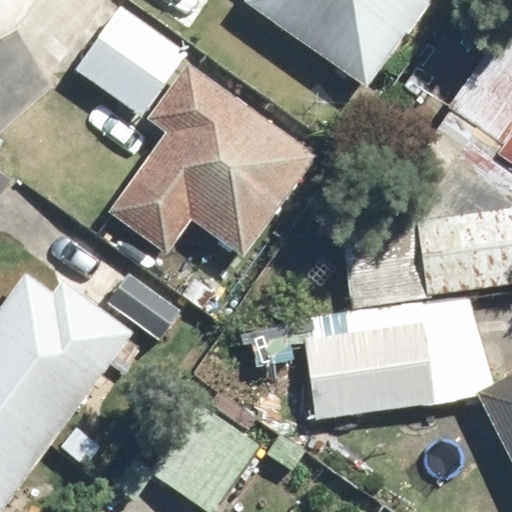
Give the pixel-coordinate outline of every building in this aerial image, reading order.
[(261,0),(257,6),(357,77),(412,0),(261,0)] [(121,19),(86,70),(143,110),(179,59),(121,19)] [(236,250),(270,194),(273,197),(300,158),(196,83),(168,121),(182,131),(144,194),(236,250)] [(511,134),(500,153),(511,161),(511,134)] [(511,224),(351,254),(359,296),(511,268),(511,224)] [(0,327),(0,507),(118,337),(33,279),(0,327)] [(302,325),(309,414),(420,405),(413,316),(302,325)] [(511,392),(485,406),(511,456),(511,392)] [(220,511),(264,445),(250,436),(260,420),(221,395),(210,411),(193,400),(123,508),(129,511),(220,511)]
